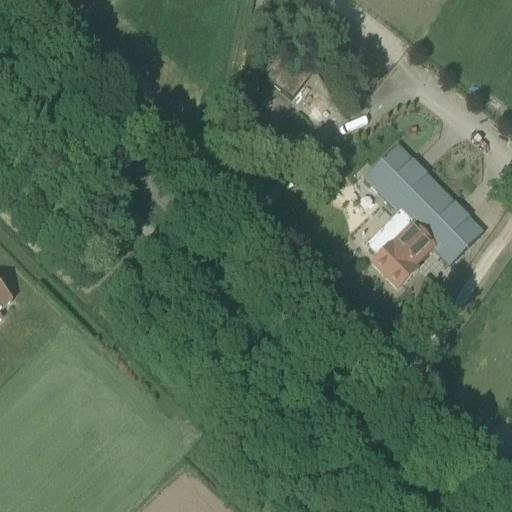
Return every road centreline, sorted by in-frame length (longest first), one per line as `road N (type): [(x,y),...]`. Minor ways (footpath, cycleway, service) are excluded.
road 1 (tertiary): [(482,511),(0,25)]
road 2 (track): [(379,408),(511,222)]
